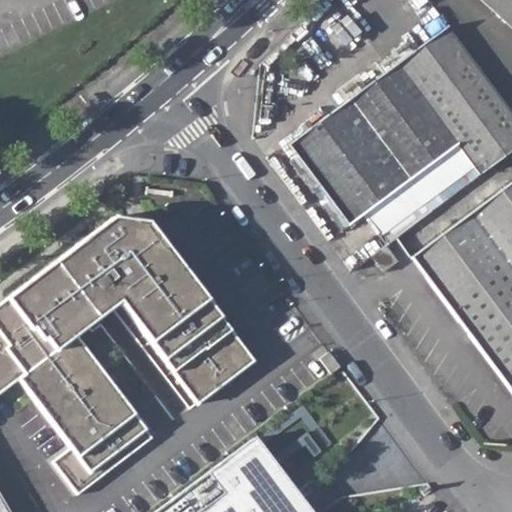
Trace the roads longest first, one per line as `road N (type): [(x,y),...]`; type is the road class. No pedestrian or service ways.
road 1 (residential): [(167,79),(487,511)]
road 2 (secondary): [(167,79),(0,211)]
road 3 (unknown): [(265,497),(328,470),(382,511)]
